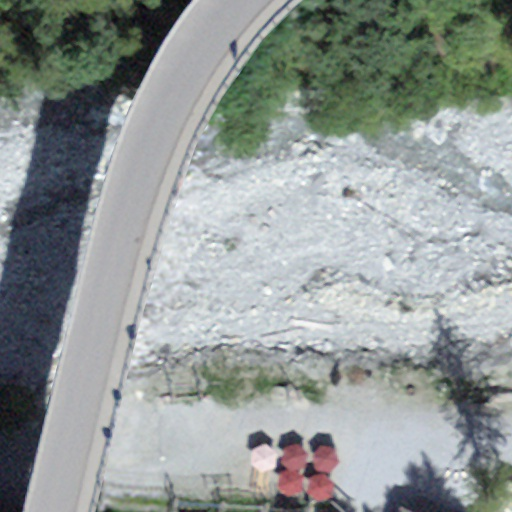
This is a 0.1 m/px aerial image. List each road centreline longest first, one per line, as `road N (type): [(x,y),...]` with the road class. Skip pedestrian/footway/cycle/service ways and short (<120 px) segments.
road 1 (tertiary): [(243,0),(222,17),(156,136),(62,511)]
road 2 (track): [(0,468),(365,484)]
road 3 (track): [(365,484),(511,464)]
